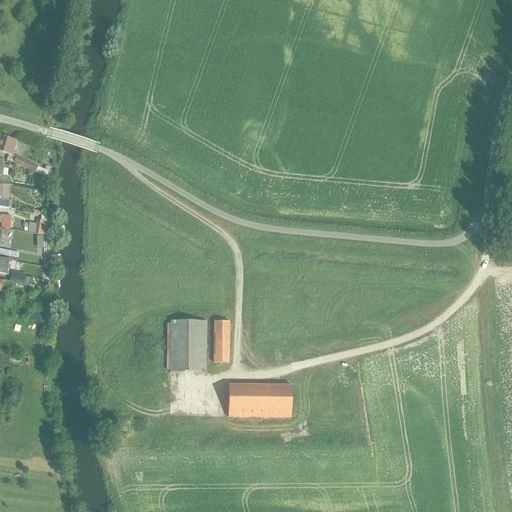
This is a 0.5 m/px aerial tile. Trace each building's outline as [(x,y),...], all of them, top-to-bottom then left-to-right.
[(1,136),(0,138),(0,152),(13,156),(17,141),(1,136)] [(14,163),(35,173),(47,178),(51,169),(47,167),(46,171),(16,157),(14,163)] [(0,161),(0,182),(8,184),(9,177),(2,177),(4,162),(0,161)] [(0,208),(12,210),(13,202),(1,200),(2,185),(0,184),(0,208)] [(0,223),(2,224),(1,229),(10,231),(10,228),(11,216),(0,214),(0,223)] [(36,236),(46,237),(48,222),(38,221),(36,236)] [(0,249),(0,258),(17,262),(19,253),(0,249)] [(0,274),(8,276),(11,261),(0,259),(0,274)] [(10,282),(24,284),(25,277),(11,274),(10,282)] [(0,280),(0,291),(1,292),(2,285),(35,291),(35,288),(30,287),(30,286),(3,281),(0,280)] [(21,300),(42,303),(43,297),(22,294),(21,300)] [(0,311),(7,313),(9,304),(0,302),(0,311)] [(47,312),(28,309),(26,321),(45,323),(47,312)] [(170,373),(206,374),(206,322),(171,322),(170,373)] [(214,364),(229,364),(229,322),(214,322),(214,364)] [(228,418),(291,418),(292,386),(228,386),(228,418)] [(328,395),(327,409),(353,411),(354,397),(328,395)]
